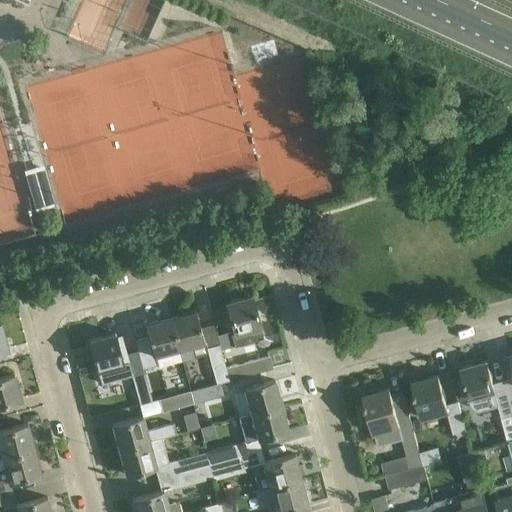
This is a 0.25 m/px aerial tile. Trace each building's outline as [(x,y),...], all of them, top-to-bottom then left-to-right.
[(232,335),(234,342),(235,347),(264,339),(252,296),(227,303),(235,334),(232,335)] [(197,312),(172,319),(183,361),(183,362),(209,355),(207,349),(197,312)] [(183,361),(172,319),(147,325),(150,338),(157,365),(161,367),(183,361)] [(115,334),(90,341),(98,372),(130,364),(122,336),(116,338),(115,334)] [(150,338),(136,341),(144,369),(157,365),(150,338)] [(225,368),(220,347),(219,346),(207,349),(209,355),(216,384),(221,383),(229,381),(225,368)] [(229,381),(271,370),(268,357),(225,368),(229,381)] [(494,385),(487,362),(461,369),(470,400),(473,409),(479,413),(498,407),(502,420),(511,417),(511,405),(505,382),(494,385)] [(156,370),(144,374),(152,402),(160,400),(164,399),(156,370)] [(152,402),(144,374),(132,377),(140,405),(152,402)] [(14,375),(0,379),(0,406),(21,400),(14,375)] [(446,406),(438,375),(412,382),(416,395),(414,396),(415,399),(417,398),(423,419),(448,413),(455,439),(467,436),(458,403),(446,406)] [(245,389),(252,415),(282,407),(275,381),(245,389)] [(224,395),(224,393),(221,383),(216,384),(191,391),(194,403),(224,395)] [(397,418),(389,389),(378,392),(377,389),(363,393),(366,405),(365,406),(366,409),(367,408),(378,447),(403,440),(411,470),(423,467),(409,415),(397,418)] [(194,403),(191,391),(164,399),(160,400),(163,412),(194,403)] [(289,432),(282,407),(252,415),(259,440),(289,432)] [(120,452),(150,443),(164,440),(177,436),(174,425),(147,432),(143,417),(113,425),(120,452)] [(28,425),(0,432),(0,446),(0,447),(0,459),(35,450),(28,425)] [(164,440),(150,443),(120,452),(126,476),(170,464),(164,440)] [(511,511),(511,442),(509,443),(511,453),(511,477),(507,479),(509,484),(495,488),(502,511),(511,511)] [(241,458),(238,445),(208,453),(212,466),(241,458)] [(41,475),(35,450),(0,459),(0,498),(11,496),(7,484),(41,475)] [(212,466),(208,453),(177,461),(181,474),(212,466)] [(302,480),(295,455),(252,467),(259,492),(271,489),(302,480)] [(245,474),(244,469),(241,458),(212,466),(215,479),(216,481),(245,474)] [(184,488),(215,479),(212,466),(181,474),(184,488)] [(389,492),(428,481),(424,467),(423,467),(411,470),(385,478),(389,492)] [(283,511),(309,505),(302,480),(271,489),(277,511),(283,511)] [(488,511),(480,480),(468,483),(470,493),(446,500),(449,511),(488,511)] [(168,506),(164,491),(133,500),(136,511),(181,511),(179,503),(168,506)] [(51,511),(48,499),(14,508),(11,496),(0,498),(0,511),(4,511),(51,511)] [(221,503),(222,504),(223,511),(232,511),(229,500),(221,503)]
